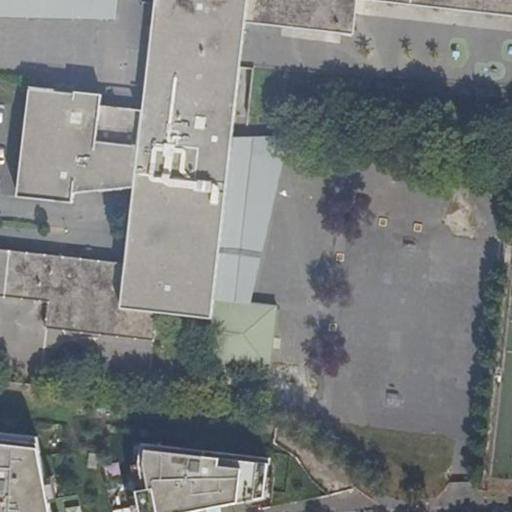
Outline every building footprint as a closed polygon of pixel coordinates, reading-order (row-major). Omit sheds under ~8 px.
[(511,0),(156,0),(149,61),(143,110),(101,105),(102,93),(30,85),(29,98),(63,102),(52,201),(73,203),(74,195),(76,181),(134,188),(126,265),(0,249),(0,298),(48,304),(45,330),(153,343),(157,315),(210,321),(206,362),(268,369),(276,309),(213,301),(238,90),(245,24),(353,36),(358,1),(511,17),(511,0)] [(18,197),(52,201),(63,102),(29,98),(18,197)] [(76,181),(74,195),(134,188),(76,181)] [(50,511),(34,433),(0,428),(0,511),(50,511)] [(217,442),(139,436),(146,474),(153,471),(157,497),(235,488),(242,454),(217,452),(217,442)]
